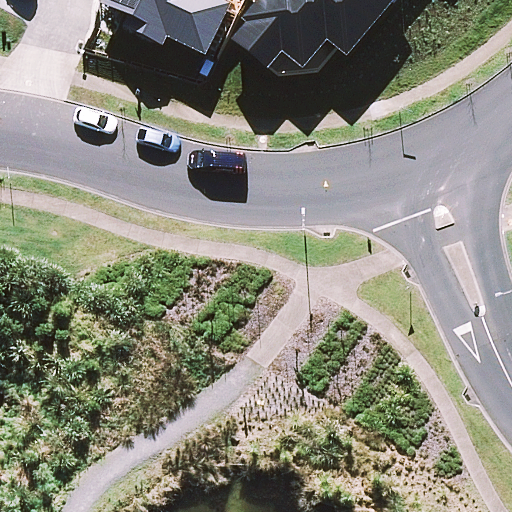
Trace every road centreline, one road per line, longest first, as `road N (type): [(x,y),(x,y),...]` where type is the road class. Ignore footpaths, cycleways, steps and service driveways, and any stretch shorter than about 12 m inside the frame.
road 1 (residential): [(0,127),(79,140),(200,186),(267,193),(333,189),(425,157)]
road 2 (residential): [(425,157),(447,235),(511,381)]
road 3 (unknown): [(14,128),(72,0)]
